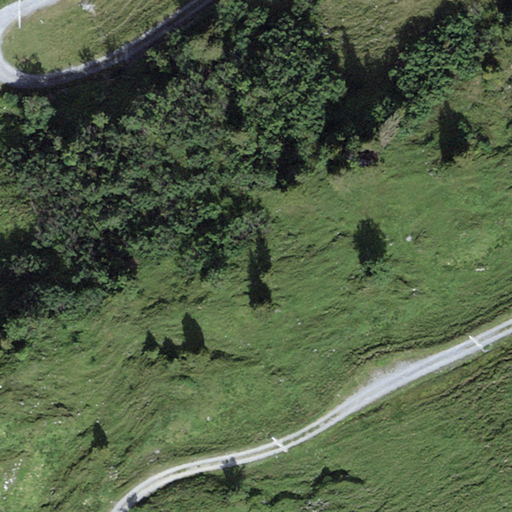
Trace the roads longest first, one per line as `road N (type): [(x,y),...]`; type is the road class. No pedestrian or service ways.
road 1 (track): [(126,511),(166,481),(243,464),(323,432),(421,371),(511,329)]
road 2 (track): [(219,0),(113,70),(22,94),(0,84)]
